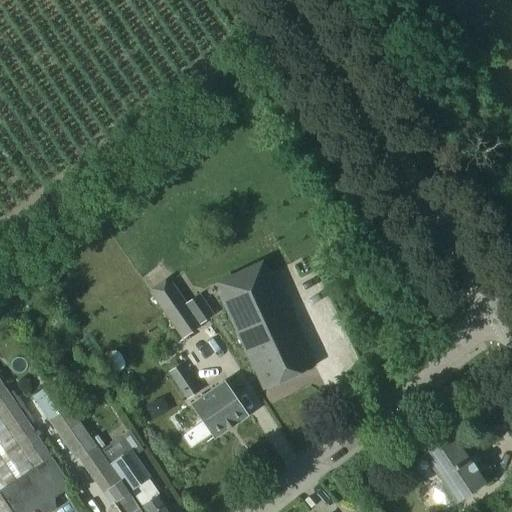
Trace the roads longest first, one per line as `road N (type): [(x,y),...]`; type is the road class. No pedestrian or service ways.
road 1 (tertiary): [(497,316),(282,0)]
road 2 (residential): [(243,511),(497,316)]
